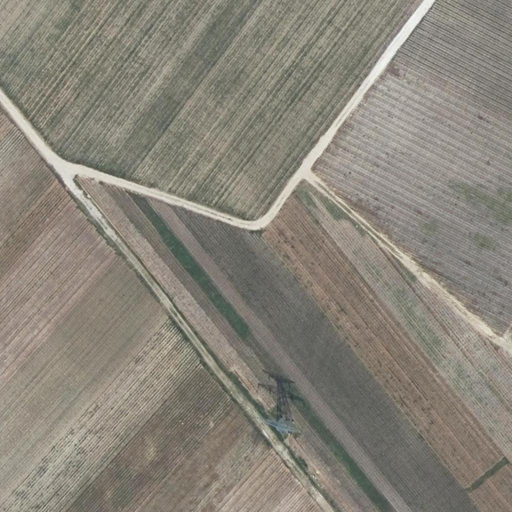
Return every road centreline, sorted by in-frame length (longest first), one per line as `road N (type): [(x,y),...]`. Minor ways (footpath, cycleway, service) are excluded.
road 1 (track): [(427,0),(259,227),(53,161)]
road 2 (track): [(53,161),(329,511)]
